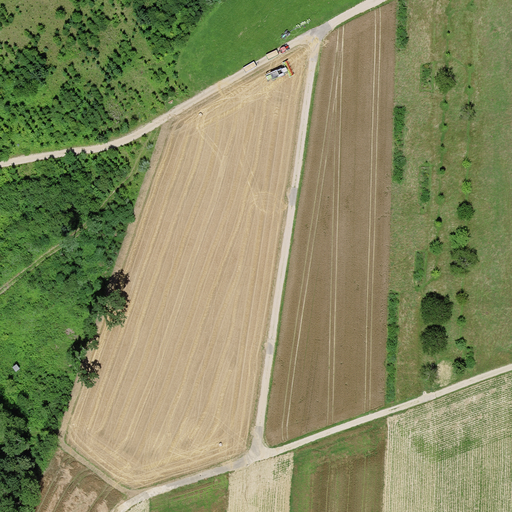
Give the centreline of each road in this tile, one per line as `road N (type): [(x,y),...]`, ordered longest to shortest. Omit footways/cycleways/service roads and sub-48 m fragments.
road 1 (track): [(257,457),(317,31)]
road 2 (track): [(317,31),(128,141),(0,163)]
road 3 (track): [(511,367),(257,457)]
road 4 (track): [(156,125),(137,165),(90,221),(0,291)]
road 5 (track): [(257,457),(141,495),(117,511)]
